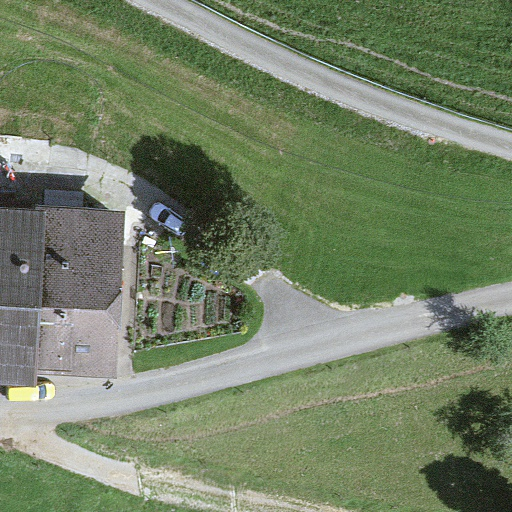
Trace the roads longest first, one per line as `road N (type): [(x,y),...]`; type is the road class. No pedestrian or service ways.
road 1 (unclassified): [(511,305),(193,383),(0,407)]
road 2 (track): [(0,418),(121,470),(303,511)]
